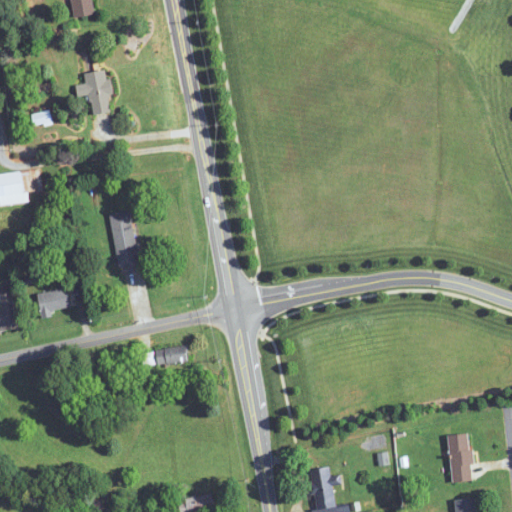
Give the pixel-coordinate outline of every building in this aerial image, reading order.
[(96,13),(93,0),(71,0),(75,17),(96,13)] [(85,73),(86,84),(77,85),(78,96),(91,94),(94,114),(112,111),(109,94),(113,94),(109,69),(85,73)] [(0,205),(30,202),(29,192),(42,191),(40,170),(0,173),(0,205)] [(111,213),(119,266),(128,265),(129,271),(140,270),(131,210),(111,213)] [(0,331),(18,328),(12,294),(0,295),(0,331)] [(188,347),(158,347),(158,363),(188,363),(188,347)] [(453,483),(475,481),(470,433),(448,435),(453,483)] [(330,511),(346,509),(346,506),(337,507),(333,483),(330,467),(311,471),(318,511),(330,511)] [(215,511),(215,496),(180,496),(180,511),(215,511)] [(478,511),(478,498),(456,499),(456,511),(478,511)]
